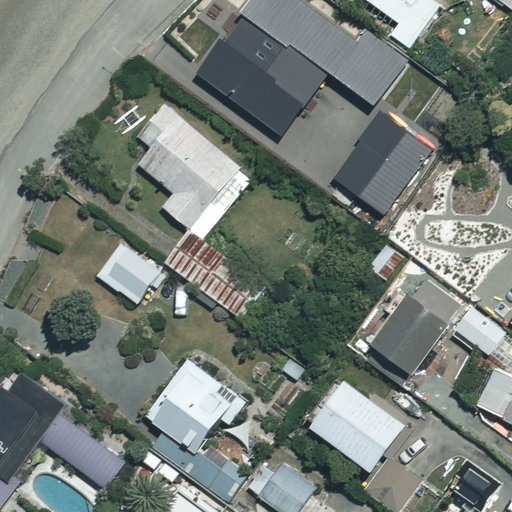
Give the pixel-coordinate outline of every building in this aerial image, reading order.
[(261,0),(204,78),(291,142),(338,79),(382,111),(416,65),(371,33),(362,45),(301,0),(261,0)] [(370,0),(404,25),(395,36),(413,49),(445,7),(435,0),(370,0)] [(195,231),(209,242),(256,184),(245,175),(248,171),(169,107),(143,139),(158,150),(144,168),(178,196),(167,210),(195,231)] [(386,115),(340,180),(393,218),(440,154),(386,115)] [(454,289),(507,329),(511,322),(511,219),(445,168),(390,240),(429,269),(432,265),(458,284),(454,289)] [(170,263),(246,323),(271,291),(209,242),(195,231),(170,263)] [(165,273),(126,247),(103,281),(141,306),(165,273)] [(408,261),(392,247),(373,269),(390,283),(408,261)] [(468,309),(431,282),(417,302),(408,295),(393,316),(402,322),(372,363),(408,389),(416,377),(424,383),(460,332),(454,327),(468,309)] [(508,331),(476,309),(460,332),(492,354),(508,331)] [(254,405),(193,361),(151,417),(170,430),(156,449),(232,504),(253,476),(214,448),(232,425),(237,429),(254,405)] [(511,374),(501,369),(481,409),(511,423),(511,374)] [(74,411),(30,379),(18,397),(15,395),(0,416),(0,475),(18,488),(22,482),(49,446),(67,420),(74,411)] [(416,434),(356,391),(323,437),(383,480),(395,462),(416,434)] [(132,468),(67,420),(49,446),(114,493),(132,468)] [(407,511),(427,486),(395,462),(383,480),(372,494),(396,511),(407,511)] [(488,511),(506,487),(473,464),(453,492),(481,511),(488,511)] [(306,511),(322,491),(288,466),(264,499),(282,511),(306,511)] [(0,475),(0,511),(7,511),(27,485),(22,482),(18,488),(0,475)]
